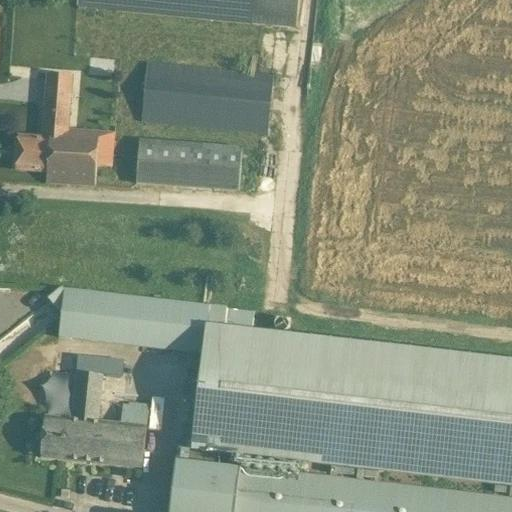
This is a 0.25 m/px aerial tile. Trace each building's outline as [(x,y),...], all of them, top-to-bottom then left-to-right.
[(77,0),(77,7),(97,9),(297,27),(300,0),(77,0)] [(147,64),(142,123),(268,136),(274,77),(147,64)] [(100,122),(99,132),(65,129),(68,94),(74,94),(75,76),(47,74),(43,138),(19,137),(16,171),(48,173),(47,183),(92,187),(94,166),(109,167),(113,123),(100,122)] [(137,141),(136,185),(238,189),(239,144),(137,141)] [(511,362),(225,329),(227,309),(214,308),(64,290),(64,292),(59,338),(209,355),(194,478),(190,511),(511,511),(511,499),(219,465),(220,456),(511,489),(511,362)] [(142,469),(147,427),(149,406),(124,403),(122,425),(99,422),(103,376),(76,373),(72,420),(46,417),(41,458),(142,469)]
